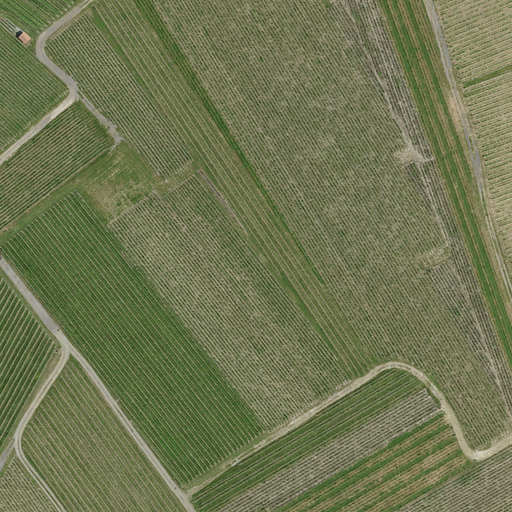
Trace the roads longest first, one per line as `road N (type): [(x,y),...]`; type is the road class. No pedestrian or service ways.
road 1 (track): [(182,497),(393,364),(414,370),(440,396),(472,459),(511,439)]
road 2 (track): [(0,258),(193,511)]
road 3 (track): [(511,294),(427,0)]
road 4 (track): [(91,0),(40,44),(72,86),(71,99),(0,162)]
road 5 (track): [(70,348),(15,440),(63,511)]
